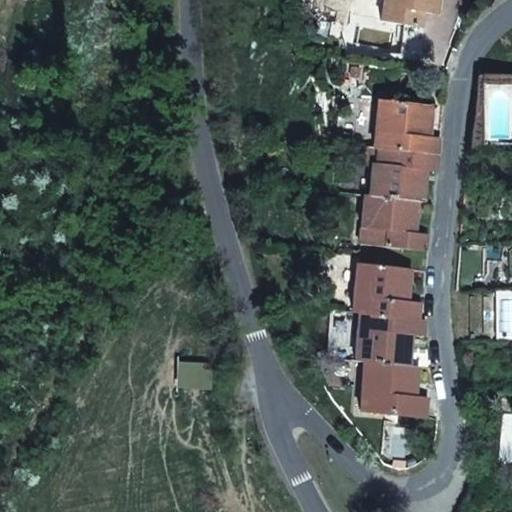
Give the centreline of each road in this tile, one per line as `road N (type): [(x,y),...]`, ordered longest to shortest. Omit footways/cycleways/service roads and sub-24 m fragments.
road 1 (residential): [(275,405),(308,416),(376,487),(425,493),(448,473),(453,425),(438,295),(471,43),(511,9)]
road 2 (residential): [(191,0),(208,216),(275,405)]
road 3 (track): [(0,481),(118,287),(208,216)]
